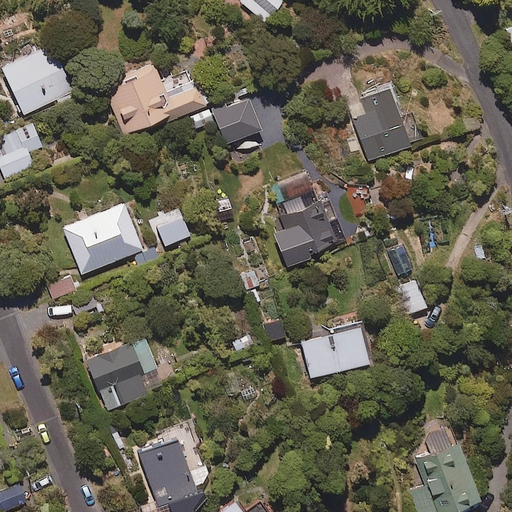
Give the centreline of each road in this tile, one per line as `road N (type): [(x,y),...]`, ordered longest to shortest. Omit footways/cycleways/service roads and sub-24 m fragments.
road 1 (residential): [(0,316),(82,511)]
road 2 (residential): [(511,153),(440,0)]
